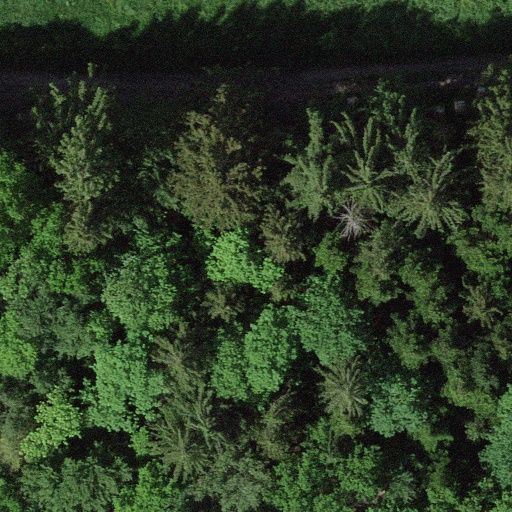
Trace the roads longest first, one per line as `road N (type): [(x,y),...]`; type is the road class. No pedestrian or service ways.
road 1 (track): [(511,69),(0,88)]
road 2 (track): [(511,510),(331,504),(247,511)]
